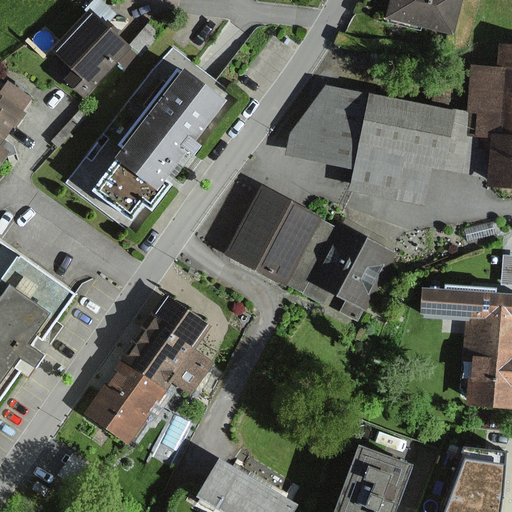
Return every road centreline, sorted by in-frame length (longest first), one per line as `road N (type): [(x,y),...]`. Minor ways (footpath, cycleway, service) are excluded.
road 1 (residential): [(345,0),(255,143),(0,497)]
road 2 (unknown): [(142,300),(21,207),(32,158),(73,95)]
